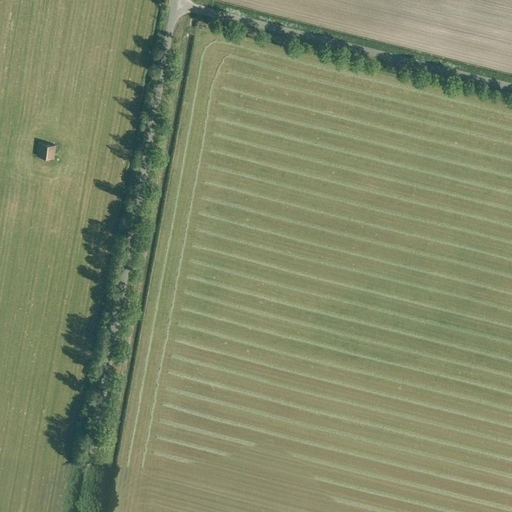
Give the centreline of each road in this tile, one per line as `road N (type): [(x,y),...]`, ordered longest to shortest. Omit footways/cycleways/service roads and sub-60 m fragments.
road 1 (unclassified): [(174,3),(80,511)]
road 2 (unclassified): [(511,87),(174,3)]
